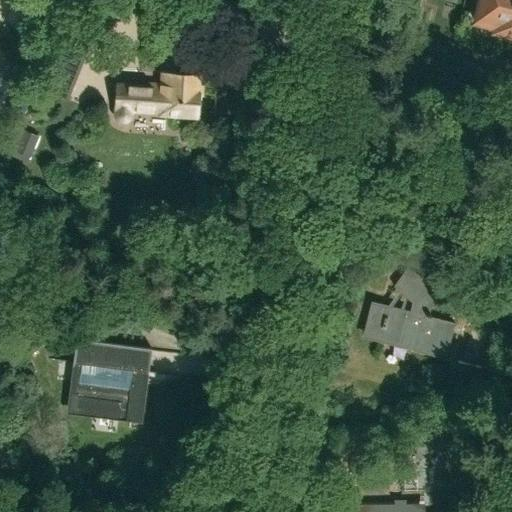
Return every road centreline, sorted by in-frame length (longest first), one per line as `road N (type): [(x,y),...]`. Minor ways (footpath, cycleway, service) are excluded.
road 1 (residential): [(266,511),(300,124),(313,75)]
road 2 (residential): [(511,238),(313,75)]
road 3 (residential): [(313,75),(217,0)]
